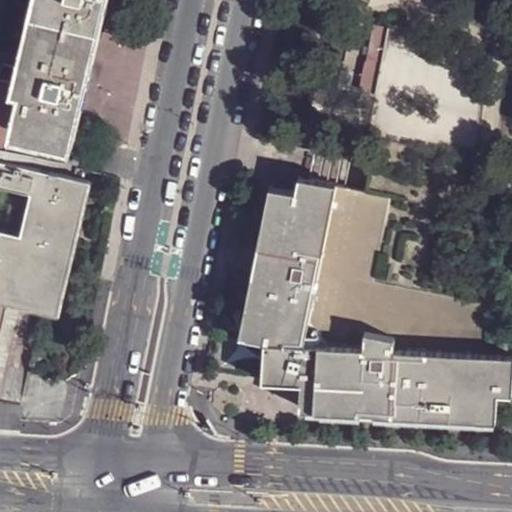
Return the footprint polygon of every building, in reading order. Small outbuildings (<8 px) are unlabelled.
[(0,0),(0,116),(12,119),(40,0),(0,0)] [(40,0),(12,119),(18,120),(77,134),(96,54),(108,0),(40,0)] [(383,57),(369,55),(368,55),(365,58),(362,72),(360,84),(377,88),(383,57)] [(12,119),(0,116),(0,156),(9,158),(18,120),(12,119)] [(77,134),(18,120),(9,158),(67,172),(77,134)] [(0,297),(15,301),(64,312),(95,179),(67,172),(9,158),(0,156),(0,297)] [(306,189),(309,174),(299,172),(296,187),(306,189)] [(336,180),(309,174),(306,189),(296,187),(286,185),(258,325),(287,331),(286,345),(288,354),(294,361),(301,364),(306,365),(370,369),(369,382),(379,382),(378,393),(496,400),(497,389),(511,390),(511,370),(511,351),(393,344),(394,332),(364,325),(363,342),(306,338),(336,180)] [(258,325),(286,185),(271,182),(242,331),(266,335),(265,375),(302,377),(301,406),(495,417),(496,400),(378,393),(379,382),(369,382),(370,369),(306,365),(301,364),(294,361),(288,354),(286,345),(287,331),(258,325)]
